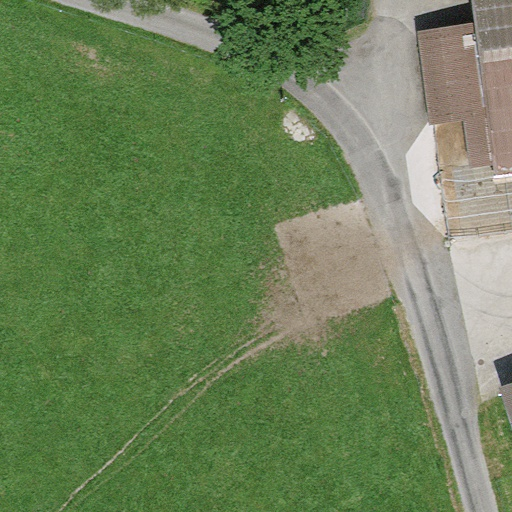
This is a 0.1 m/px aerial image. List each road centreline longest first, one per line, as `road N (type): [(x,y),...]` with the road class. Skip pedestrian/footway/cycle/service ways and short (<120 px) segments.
road 1 (residential): [(487,511),(390,197),(352,124),(302,84),(186,27),(101,0)]
road 2 (track): [(352,124),(397,0)]
